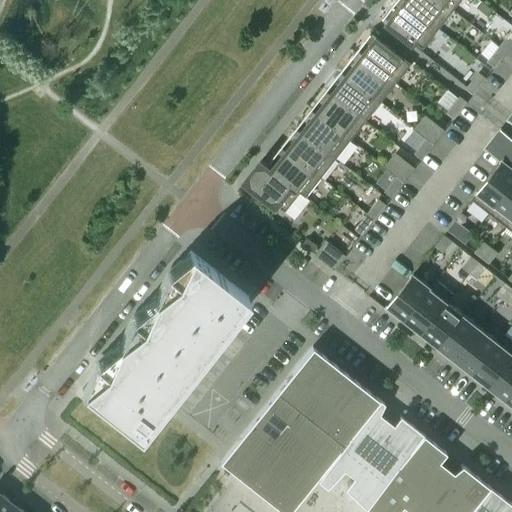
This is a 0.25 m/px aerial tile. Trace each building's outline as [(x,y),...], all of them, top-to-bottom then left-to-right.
[(439,29),(402,0),(396,0),(383,17),(423,48),(439,29)] [(454,10),(441,0),(402,0),(439,29),(454,10)] [(461,0),(441,0),(454,10),(461,0)] [(411,64),(371,33),(356,52),(395,84),(411,64)] [(506,51),(511,44),(511,34),(510,33),(500,46),(506,51)] [(495,65),(506,51),(500,46),(489,60),(495,65)] [(395,84),(356,52),(341,71),(380,103),(395,84)] [(380,103),(341,71),(326,90),(366,121),(380,103)] [(474,93),(485,79),(478,74),(467,87),(474,93)] [(366,121),(326,90),(311,109),(351,140),(366,121)] [(455,116),(466,103),(459,98),(448,111),(455,116)] [(351,140),(311,109),(296,128),(336,159),(351,140)] [(444,130),(425,115),(414,129),(427,139),(433,144),(444,130)] [(336,159),(296,128),(281,147),(321,178),(336,159)] [(489,213),(511,184),(511,167),(511,139),(500,130),(486,149),(501,161),(471,199),(489,213)] [(423,157),(433,144),(427,139),(416,152),(423,157)] [(321,178),(281,147),(267,164),(262,160),(261,161),(306,197),(321,178)] [(414,168),(395,153),(384,167),(397,176),(403,182),(414,168)] [(306,197),(261,161),(246,180),(285,212),(300,193),(306,197)] [(393,195),(403,182),(397,176),(386,190),(393,195)] [(506,227),(511,219),(511,184),(489,213),(506,227)] [(374,219),(385,206),(378,200),(367,214),(374,219)] [(363,233),(374,219),(367,214),(356,228),(363,233)] [(443,251),(451,241),(444,235),(436,246),(443,251)] [(345,256),(326,241),(315,254),(334,269),(345,256)] [(482,257),(490,247),(483,241),(475,252),(482,257)] [(489,263),(497,252),(490,247),(482,257),(489,263)] [(100,365),(106,370),(82,389),(139,434),(248,297),(190,251),(100,365)] [(470,272),(478,262),(471,257),(463,267),(470,272)] [(477,278),(485,267),(478,262),(470,272),(477,278)] [(406,319),(437,280),(436,279),(430,287),(413,274),(388,305),(406,319)] [(423,333),(453,293),(437,280),(406,319),(423,333)] [(511,288),(505,283),(497,294),(504,299),(511,288)] [(440,346),(464,314),(448,302),(454,294),(453,293),(423,333),(440,346)] [(456,359),(481,328),(464,314),(440,346),(456,359)] [(473,373),(504,333),(498,341),(481,328),(456,359),(473,373)] [(490,386),(511,358),(511,339),(504,333),(473,373),(490,386)] [(511,511),(511,504),(311,346),(219,463),(281,511),(290,511),(317,478),(325,485),(343,468),(352,475),(343,486),(370,511),(396,511),(404,503),(413,511),(412,511),(511,511)] [(507,399),(511,393),(511,358),(490,386),(507,399)] [(0,496),(0,511),(2,511),(9,504),(7,502),(9,500),(2,495),(1,497),(0,496)]
